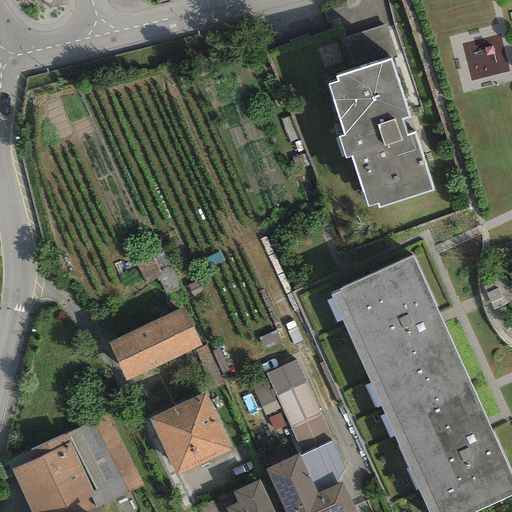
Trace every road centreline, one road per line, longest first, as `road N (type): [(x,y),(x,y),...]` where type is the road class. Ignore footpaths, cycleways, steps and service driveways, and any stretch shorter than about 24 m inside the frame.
road 1 (residential): [(0,362),(17,257),(0,166)]
road 2 (residential): [(240,0),(95,35)]
